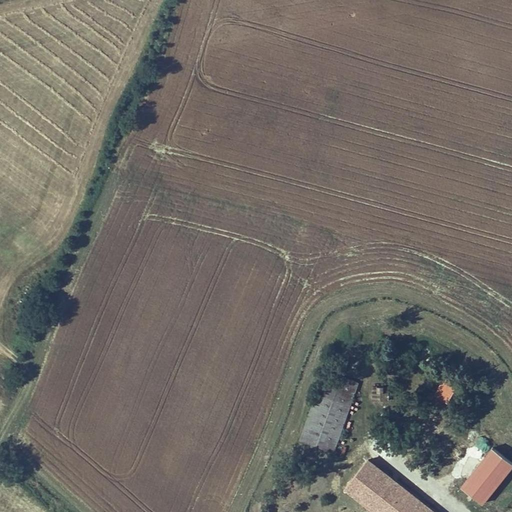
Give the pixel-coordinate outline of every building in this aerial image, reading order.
[(304,446),(337,455),(359,381),(332,373),(325,396),(319,394),(304,446)] [(372,388),(372,400),(388,399),(388,388),(372,388)] [(491,450),(463,489),(479,501),(507,461),(491,450)] [(367,459),(361,465),(366,469),(372,462),(367,459)] [(353,485),(366,495),(384,472),(372,462),(366,469),(353,485)] [(384,472),(366,495),(387,511),(394,511),(410,492),(384,472)] [(394,511),(436,511),(410,492),(394,511)]
